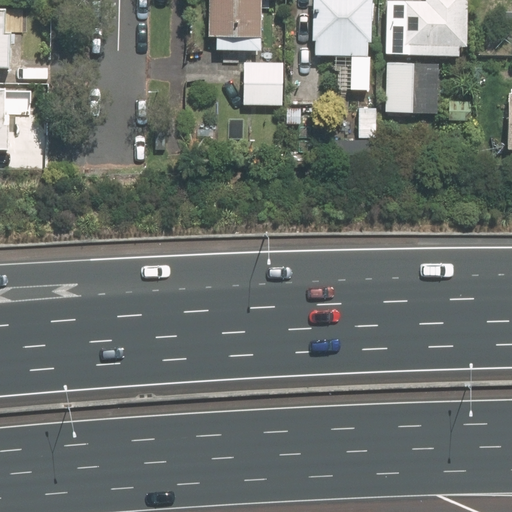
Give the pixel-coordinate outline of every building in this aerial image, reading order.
[(212,51),(255,53),(257,1),(275,2),(274,0),(204,0),(203,37),(213,37),(212,51)] [(367,0),(306,0),(305,42),(310,43),(310,57),(366,58),(367,0)] [(420,0),(420,3),(382,2),(380,56),(457,58),(459,14),(452,14),(452,0),(420,0)] [(0,9),(0,71),(9,72),(11,31),(3,31),(4,10),(0,9)] [(274,63),(240,61),(238,105),(272,107),(274,63)] [(436,64),(382,62),(380,114),(434,116),(436,64)] [(29,115),(30,90),(0,88),(0,151),(8,152),(10,114),(29,115)] [(511,93),(505,94),(501,149),(511,149),(511,93)] [(469,101),(447,100),(446,120),(468,121),(469,101)] [(375,107),(356,106),(354,139),(374,139),(375,107)] [(332,143),(331,159),(339,159),(339,169),(371,171),(372,145),(332,143)]
